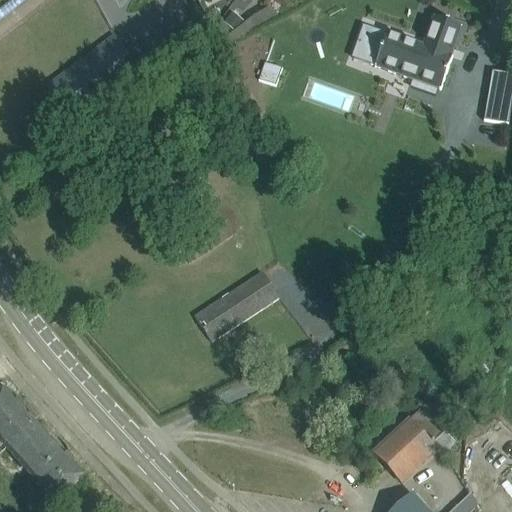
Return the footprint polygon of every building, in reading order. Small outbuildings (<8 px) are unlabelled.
[(243,22),(232,14),(224,26),(235,33),(243,22)] [(386,35),(374,68),(376,69),(376,68),(413,81),(410,89),(435,97),(437,90),(441,91),(452,58),(451,58),(450,58),(460,29),(460,30),(461,28),(433,18),(433,20),(423,48),(388,36),(388,35),(386,35)] [(265,65),(259,82),(276,88),(282,71),(265,65)] [(488,95),(511,98),(511,76),(492,73),(488,95)] [(182,253),(189,264),(235,233),(220,210),(164,247),(172,259),(182,253)] [(464,282),(476,268),(453,248),(441,263),(464,282)] [(262,273),(211,307),(195,318),(212,344),(279,299),(262,273)] [(0,392),(0,443),(43,498),(73,474),(4,388),(0,392)] [(402,485),(409,478),(437,453),(431,447),(447,432),(425,408),(374,455),(402,485)] [(427,511),(412,496),(394,511),(427,511)] [(451,511),(471,511),(477,507),(469,497),(451,511)]
